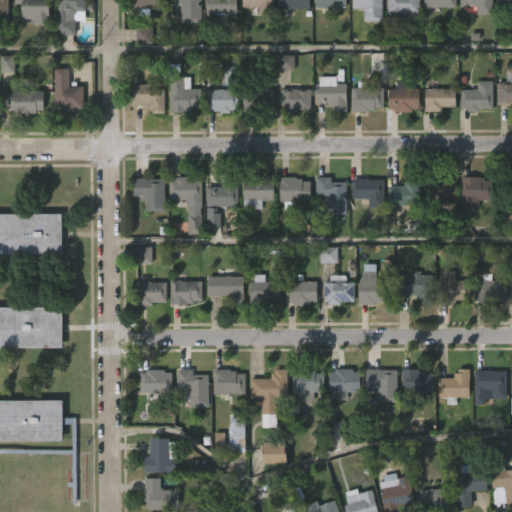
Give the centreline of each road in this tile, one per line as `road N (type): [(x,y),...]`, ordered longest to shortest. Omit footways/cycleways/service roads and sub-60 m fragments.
road 1 (residential): [(109,511),(111,0)]
road 2 (residential): [(0,151),(511,149)]
road 3 (residential): [(109,338),(511,335)]
